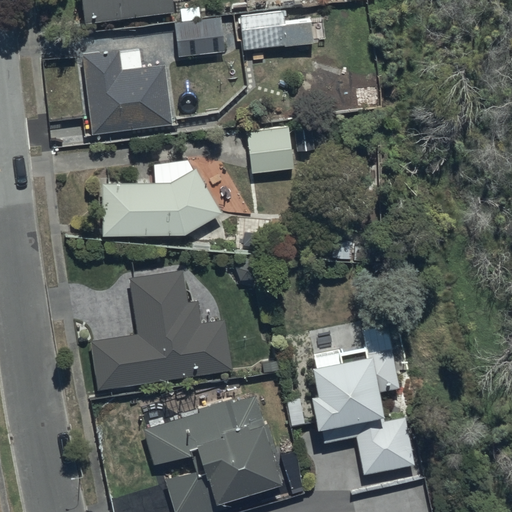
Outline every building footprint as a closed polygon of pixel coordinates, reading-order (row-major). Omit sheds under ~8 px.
[(80,0),(83,24),(172,13),(171,2),(181,1),(181,0),(80,0)] [(172,24),(176,57),(224,52),(220,18),(199,21),(198,7),(178,9),(180,23),(172,24)] [(238,16),(241,51),(312,44),(310,21),(285,24),(284,12),(238,16)] [(138,47),(81,53),(90,134),(170,125),(163,65),(140,67),(138,47)] [(288,127),(246,132),(251,174),(293,169),(288,127)] [(99,237),(182,235),(221,214),(195,166),(191,169),(186,160),(148,161),(149,181),(98,182),(99,237)] [(97,391),(230,370),(223,321),(200,325),(197,301),(185,302),(181,271),(127,279),(136,336),(89,343),(97,391)] [(376,391),(398,388),(391,349),(364,353),(363,350),(339,354),(338,352),(312,356),(314,368),(310,368),(314,397),(309,398),(314,430),(320,429),(322,442),(356,436),(362,473),(413,465),(404,416),(381,420),(376,391)] [(282,485),(253,396),(231,404),(228,396),(184,410),(187,418),(143,431),(155,466),(189,456),(194,471),(164,481),(174,511),(218,511),(226,510),(224,503),(282,485)] [(418,466),(393,471),(396,484),(403,483),(405,493),(425,489),(423,478),(420,479),(418,466)]
